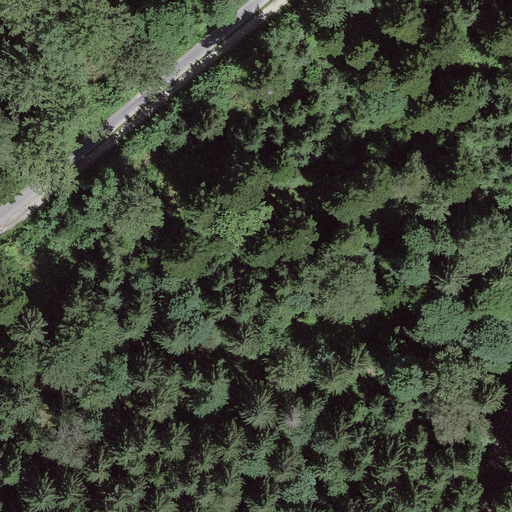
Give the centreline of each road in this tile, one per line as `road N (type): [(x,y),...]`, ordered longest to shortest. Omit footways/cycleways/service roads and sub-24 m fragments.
road 1 (track): [(262,0),(0,218)]
road 2 (track): [(486,511),(511,391)]
